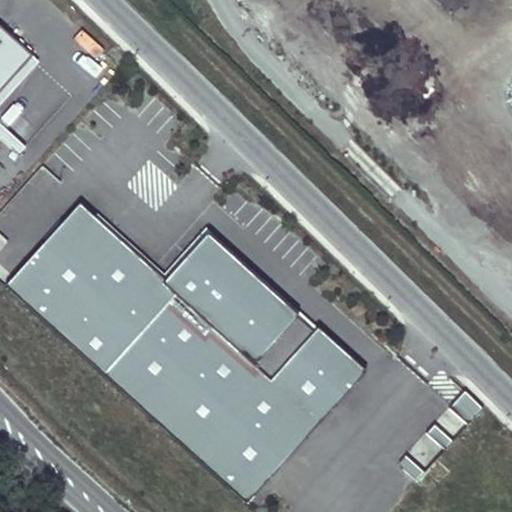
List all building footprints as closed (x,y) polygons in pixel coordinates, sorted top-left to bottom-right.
[(73,40),(92,57),(101,48),(83,30),(73,40)] [(0,142),(17,158),(25,150),(0,127),(0,104),(37,66),(0,32),(0,142)] [(75,209),(3,289),(244,507),(362,374),(206,232),(159,284),(75,209)] [(444,411),(462,428),(482,407),(464,390),(444,411)] [(433,423),(406,455),(422,469),(449,437),(433,423)] [(431,456),(417,483),(434,492),(448,465),(431,456)]
